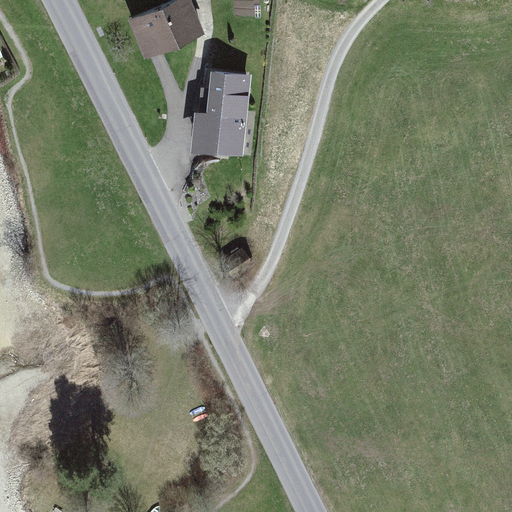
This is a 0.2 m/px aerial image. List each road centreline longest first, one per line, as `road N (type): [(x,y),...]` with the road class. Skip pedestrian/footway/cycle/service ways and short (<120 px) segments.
road 1 (residential): [(222,321),(264,280),(336,69),(382,0)]
road 2 (tertiary): [(61,0),(222,321)]
road 3 (tertiary): [(222,321),(314,511)]
road 4 (unknown): [(155,189),(171,161),(199,61),(201,0)]
